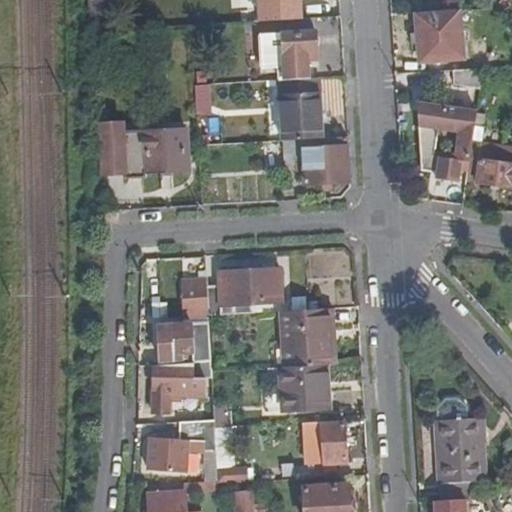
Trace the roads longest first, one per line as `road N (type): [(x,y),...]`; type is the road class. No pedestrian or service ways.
road 1 (residential): [(98,511),(116,233),(380,219)]
road 2 (residential): [(380,219),(396,511)]
road 3 (residential): [(365,0),(380,219)]
road 4 (residential): [(511,384),(422,282),(380,219)]
road 5 (residential): [(380,219),(511,238)]
